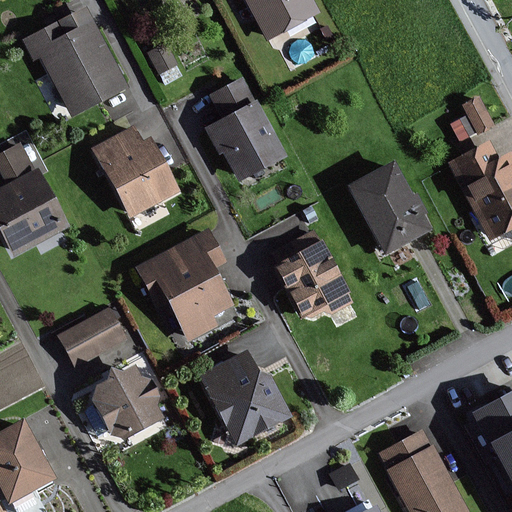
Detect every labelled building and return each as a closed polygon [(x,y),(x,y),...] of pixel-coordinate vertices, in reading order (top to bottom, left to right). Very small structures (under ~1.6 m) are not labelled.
[(319,11),(312,0),(247,0),(268,38),(319,11)] [(41,53),(74,115),(102,100),(127,86),(85,8),(25,41),(34,57),(41,53)] [(225,149),(241,179),(286,155),(244,78),(211,95),(224,119),(207,128),(220,152),(225,149)] [(493,124),(479,97),(464,105),(479,132),(493,124)] [(474,132),(466,116),(452,124),(460,139),(474,132)] [(95,148),(133,215),(178,190),(150,140),(142,145),(133,128),(95,148)] [(0,167),(9,185),(0,190),(0,226),(14,253),(67,226),(23,143),(0,154),(0,167)] [(489,144),(452,163),(491,237),(511,225),(511,157),(510,154),(498,161),(489,144)] [(394,161),(350,186),(387,252),(430,228),(423,214),(426,212),(417,195),(413,196),(394,161)] [(208,232),(140,265),(158,303),(171,297),(190,337),(216,324),(211,313),(231,303),(214,267),(223,263),(208,232)] [(332,312),(352,302),(347,292),(349,291),(323,242),(319,244),(313,232),(274,253),(281,265),(276,268),(298,309),(299,308),(303,316),(309,313),(311,316),(329,307),(332,312)] [(109,310),(61,336),(76,364),(124,338),(109,310)] [(247,352),(203,375),(239,443),(291,415),(270,377),(263,381),(247,352)] [(107,382),(100,386),(95,400),(118,440),(163,417),(156,402),(160,396),(153,383),(144,380),(137,367),(125,372),(113,369),(107,382)] [(511,393),(477,413),(511,477),(511,393)] [(24,420),(0,433),(0,482),(10,501),(55,477),(24,420)] [(467,511),(423,431),(380,454),(411,511),(467,511)] [(356,479),(349,465),(333,473),(340,487),(356,479)]
